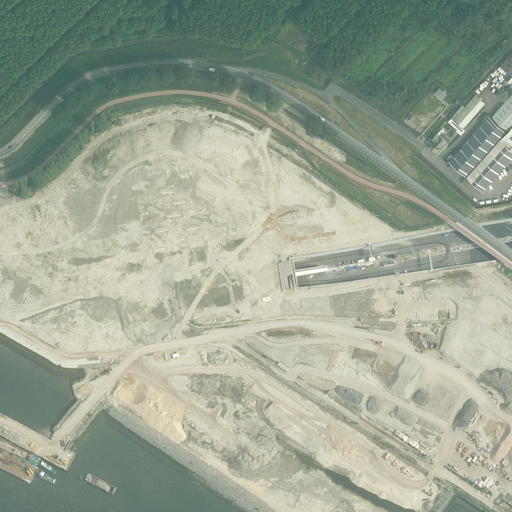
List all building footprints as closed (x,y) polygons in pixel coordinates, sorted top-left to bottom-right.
[(511,52),(500,66),(511,77),(511,52)] [(507,130),(511,124),(511,94),(493,117),(507,130)] [(463,128),(485,103),(476,95),(454,120),(463,128)] [(505,131),(489,116),(448,162),(465,176),(505,131)] [(511,125),(467,177),(483,192),(511,159),(511,125)] [(437,133),(431,140),(434,142),(439,147),(445,140),(447,142),(450,139),(444,133),(444,132),(444,131),(444,130),(443,130),(442,130),(441,130),(437,134),(437,133)] [(47,240),(53,244),(56,239),(51,235),(47,240)] [(290,263),(278,265),(282,292),(294,290),(290,263)] [(82,302),(49,312),(56,313),(55,318),(59,318),(59,319),(62,319),(62,316),(63,318),(64,312),(65,315),(65,311),(84,306),(84,303),(82,302)] [(282,351),(270,345),(269,347),(260,342),(259,345),(279,356),(282,351)] [(493,462),(460,443),(457,447),(491,466),(493,462)]
